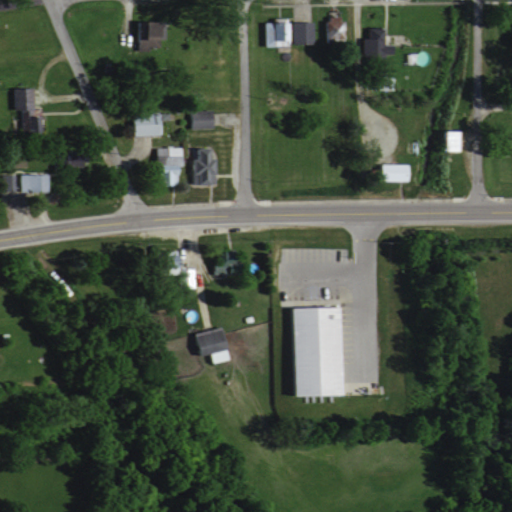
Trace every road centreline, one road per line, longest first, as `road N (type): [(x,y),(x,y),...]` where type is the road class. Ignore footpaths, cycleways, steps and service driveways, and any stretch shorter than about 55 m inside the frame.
road 1 (secondary): [(511,211),(138,219),(0,240)]
road 2 (residential): [(47,0),(138,219)]
road 3 (residential): [(244,215),(241,0)]
road 4 (residential): [(472,211),(475,0)]
